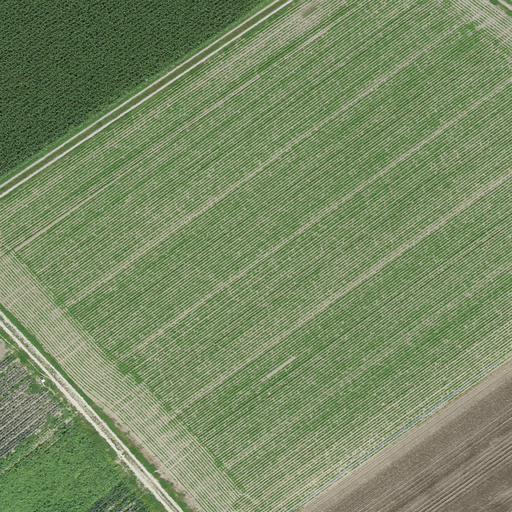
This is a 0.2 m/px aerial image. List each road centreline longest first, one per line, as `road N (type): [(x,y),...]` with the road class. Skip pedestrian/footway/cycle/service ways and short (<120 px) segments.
road 1 (track): [(0,188),(273,0),(511,3)]
road 2 (track): [(173,511),(0,324)]
